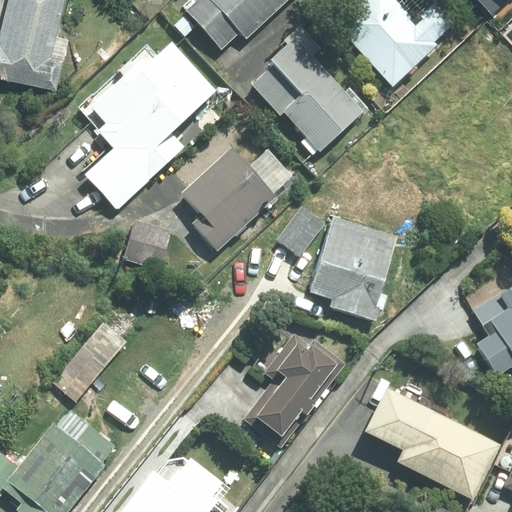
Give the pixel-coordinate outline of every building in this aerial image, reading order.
[(61,0),(0,0),(0,73),(55,87),(67,38),(53,35),(61,0)] [(198,0),(185,13),(220,51),(239,33),(245,40),(287,0),(198,0)] [(390,0),(362,0),(334,25),(389,86),(453,28),(434,7),(414,25),(390,0)] [(284,114),(318,151),(359,113),(292,42),(271,62),(275,67),(253,87),(280,116),(284,114)] [(212,92),(170,45),(145,68),(141,63),(89,109),(105,126),(97,133),(114,151),(86,176),(117,209),(181,151),(165,134),(212,92)] [(192,225),(217,253),(274,200),(229,152),(183,195),(202,216),(192,225)] [(300,209),(276,241),(299,257),(322,225),(300,209)] [(330,309),(374,322),(378,309),(375,308),(396,239),(332,220),(310,293),(333,300),(330,309)] [(169,234),(134,225),(125,258),(160,267),(169,234)] [(486,338),(475,346),(496,378),(511,367),(511,287),(471,314),(486,338)] [(53,386),(75,403),(123,344),(102,326),(53,386)] [(243,421),(280,450),(344,366),(313,344),(310,348),(293,336),(263,374),(273,382),(243,421)] [(497,448),(385,393),(365,434),(402,452),(396,464),(471,500),(497,448)] [(17,469),(1,457),(0,458),(0,492),(2,490),(21,504),(16,511),(17,511),(69,511),(105,468),(101,464),(113,448),(69,412),(56,429),(52,426),(17,469)] [(157,478),(151,474),(122,511),(209,511),(219,500),(177,468),(163,470),(157,478)]
